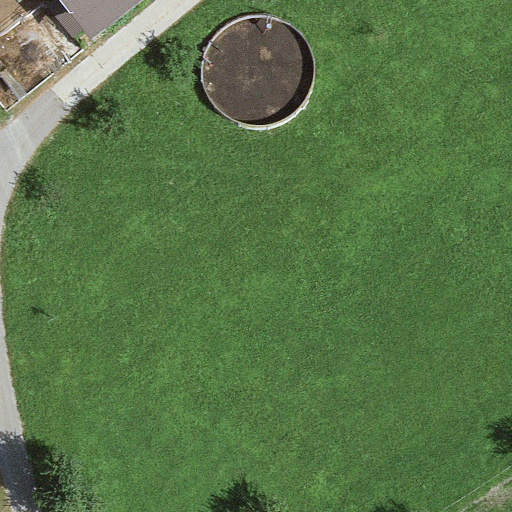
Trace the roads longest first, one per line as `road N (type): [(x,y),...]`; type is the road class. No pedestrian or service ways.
road 1 (track): [(0,218),(14,175),(66,114),(203,0)]
road 2 (track): [(30,511),(0,366)]
